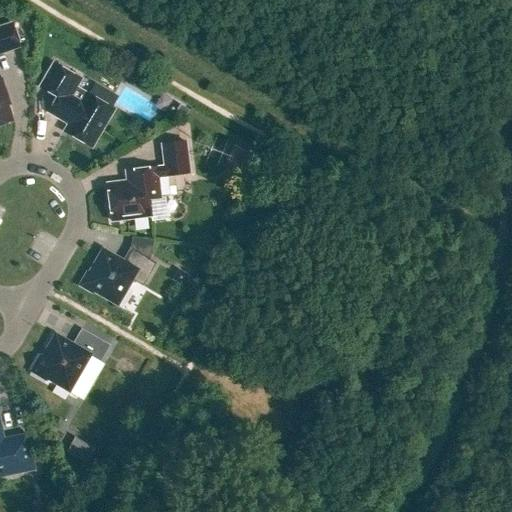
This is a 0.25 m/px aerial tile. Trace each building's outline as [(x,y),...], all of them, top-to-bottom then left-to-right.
[(13,22),(0,26),(0,54),(22,48),(13,22)] [(114,110),(86,93),(81,102),(71,96),(81,80),(53,63),(39,87),(57,97),(48,113),(68,124),(64,132),(92,148),(114,110)] [(0,125),(13,121),(4,95),(7,95),(1,79),(0,79),(0,125)] [(189,174),(185,142),(162,145),(164,167),(126,172),(127,182),(107,184),(111,222),(151,217),(149,200),(160,198),(158,178),(189,174)] [(238,167),(247,153),(234,145),(225,159),(238,167)] [(143,287),(156,264),(132,249),(125,262),(102,249),(88,273),(86,272),(78,286),(92,294),(93,292),(117,306),(132,281),(143,287)] [(182,286),(188,276),(178,270),(171,280),(182,286)] [(189,291),(195,280),(188,276),(182,286),(189,291)] [(69,393),(90,356),(100,361),(109,346),(82,330),(73,344),(55,334),(42,356),(40,355),(30,372),(46,381),(47,380),(69,393)] [(3,439),(0,425),(0,476),(34,470),(27,435),(3,439)]
